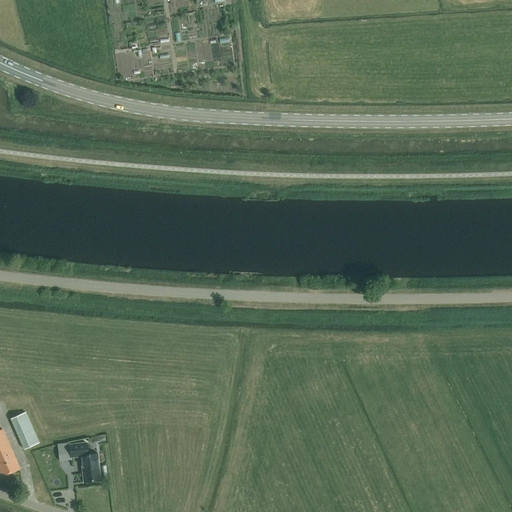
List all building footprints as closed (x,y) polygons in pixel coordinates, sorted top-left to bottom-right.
[(135,36),(134,26),(123,27),(124,37),(135,36)] [(27,412),(12,418),(26,449),(40,442),(27,412)] [(0,474),(1,476),(19,469),(3,429),(0,430),(0,474)] [(87,454),(86,442),(70,444),(71,456),(81,455),(82,462),(84,481),(100,479),(98,459),(97,453),(87,454)] [(69,446),(58,446),(59,463),(70,463),(69,446)]
